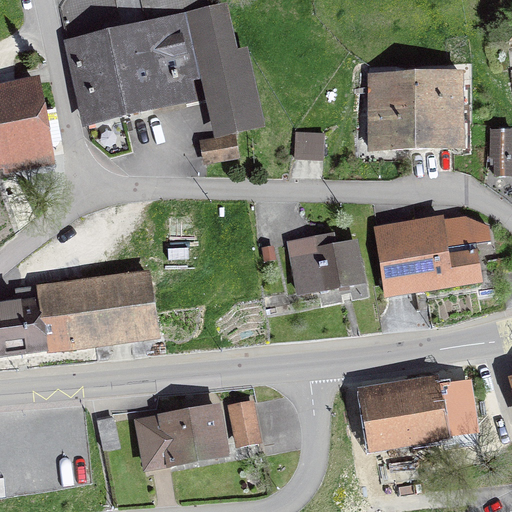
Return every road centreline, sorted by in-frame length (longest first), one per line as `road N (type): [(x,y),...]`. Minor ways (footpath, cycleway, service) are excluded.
road 1 (residential): [(511,219),(447,191),(102,186)]
road 2 (secondary): [(0,393),(308,363)]
road 3 (secondary): [(308,363),(511,336)]
road 4 (residential): [(102,186),(78,164),(44,0)]
road 5 (residential): [(308,363),(316,412),(310,476),(297,496),(270,511)]
road 6 (residential): [(102,186),(0,267)]
